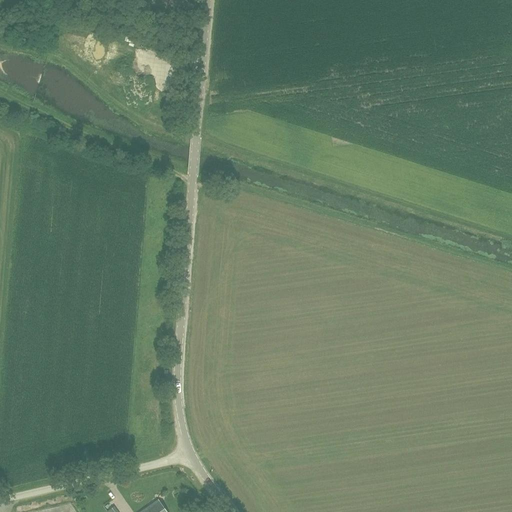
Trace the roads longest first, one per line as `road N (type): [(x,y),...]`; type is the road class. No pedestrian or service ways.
road 1 (unclassified): [(190,452),(176,380),(207,0)]
road 2 (unclassified): [(0,500),(190,452)]
